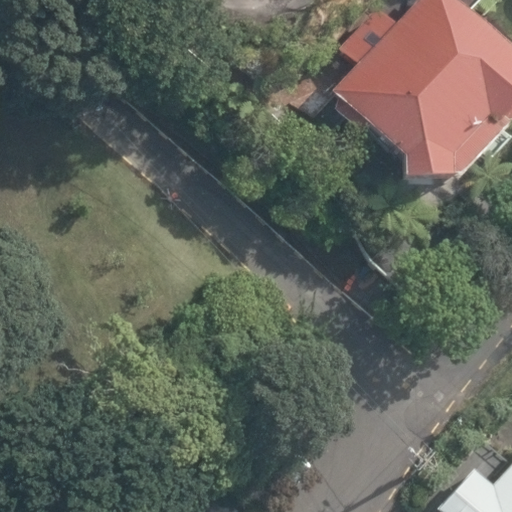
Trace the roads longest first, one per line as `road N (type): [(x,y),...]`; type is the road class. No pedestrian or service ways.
road 1 (residential): [(399,398),(157,152),(132,120),(84,19),(60,0)]
road 2 (residential): [(399,398),(511,282)]
road 3 (residential): [(399,398),(323,511)]
